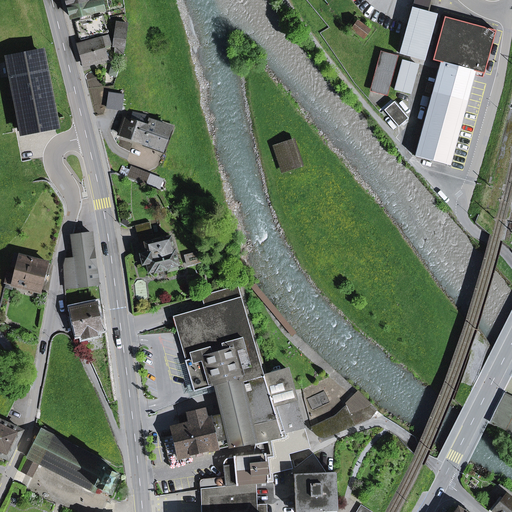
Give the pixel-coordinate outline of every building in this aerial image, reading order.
[(90,1),(68,6),(71,18),(80,16),(81,21),(91,18),(90,13),(105,9),(102,0),(100,0),(90,3),(90,1)] [(430,13),(412,8),(399,53),(418,58),(430,13)] [(103,16),(92,19),(91,18),(81,21),(76,22),(81,40),(107,33),(103,16)] [(440,62),(415,156),(449,165),(473,75),(474,72),(483,74),(495,30),(444,17),(432,60),(440,62)] [(351,29),(363,38),(369,30),(357,21),(351,29)] [(118,23),(114,46),(116,46),(125,48),(128,25),(118,23)] [(79,44),(85,65),(107,58),(104,46),(110,44),(108,36),(79,44)] [(380,53),(371,89),(385,93),(395,57),(380,53)] [(41,54),(9,60),(23,127),(23,130),(24,131),(44,127),(55,125),(41,54)] [(394,90),(408,93),(416,64),(402,60),(394,90)] [(109,93),(107,108),(121,110),(123,95),(109,93)] [(397,126),(407,118),(393,102),(383,110),(397,126)] [(125,118),(119,134),(143,143),(149,125),(150,123),(149,123),(148,124),(144,124),(146,117),(133,113),(133,114),(134,115),(133,120),(125,118)] [(142,146),(164,154),(174,126),(162,121),(161,125),(169,128),(162,149),(143,143),(142,146)] [(149,125),(143,143),(162,149),(169,128),(161,125),(150,121),(150,123),(149,125)] [(275,146),(283,171),(300,165),(292,141),(275,146)] [(132,168),(128,177),(137,181),(141,172),(132,168)] [(141,172),(137,181),(147,185),(150,175),(141,172)] [(135,226),(138,239),(153,235),(150,222),(135,226)] [(65,288),(98,284),(91,233),(71,236),(75,258),(66,259),(63,267),(65,288)] [(154,241),(153,235),(138,239),(140,244),(145,243),(154,241)] [(168,273),(178,270),(176,254),(175,250),(174,250),(171,236),(154,241),(145,243),(147,253),(141,255),(143,265),(147,264),(149,273),(154,271),(155,273),(167,270),(168,273)] [(12,267),(17,269),(16,275),(8,272),(5,283),(40,292),(40,291),(47,263),(15,254),(12,267)] [(188,266),(203,262),(201,254),(186,257),(188,266)] [(288,453),(309,448),(287,369),(263,376),(238,286),(209,293),(201,296),(204,308),(173,316),(194,392),(216,386),(217,391),(223,415),(210,418),(218,449),(230,446),(231,446),(268,439),(271,454),(265,455),(266,459),(268,475),(272,473),(274,473),(290,469),(288,457),(288,453)] [(95,335),(94,330),(100,329),(95,305),(73,310),(78,333),(84,332),(85,337),(95,335)] [(194,392),(195,397),(217,391),(216,386),(194,392)] [(16,394),(2,387),(0,389),(0,420),(2,422),(16,394)] [(369,405),(371,404),(359,394),(346,407),(352,421),(358,419),(367,411),(372,415),(373,413),(376,411),(369,405)] [(511,398),(504,394),(490,423),(504,430),(511,436),(511,398)] [(321,437),(325,438),(369,419),(372,415),(367,411),(358,419),(352,421),(346,407),(335,416),(312,427),(313,430),(316,435),(321,437)] [(180,464),(179,458),(189,456),(218,449),(210,418),(207,419),(204,409),(187,413),(189,423),(185,424),(171,427),(173,435),(163,437),(170,466),(180,464)] [(3,422),(0,429),(0,454),(8,459),(22,431),(3,422)] [(120,475),(106,469),(109,464),(42,429),(41,431),(27,457),(32,460),(40,464),(94,492),(97,488),(111,495),(120,475)] [(293,468),(294,475),(326,473),(313,454),(296,467),(293,468)] [(256,483),(268,482),(268,475),(266,459),(265,455),(227,459),(225,461),(223,464),(224,478),(225,480),(225,487),(256,483)] [(170,467),(191,463),(189,456),(179,458),(180,464),(170,466),(170,467)] [(32,460),(25,473),(33,477),(40,464),(32,460)] [(294,475),(295,511),(321,511),(337,511),(335,473),(326,473),(294,475)] [(201,490),(225,487),(225,480),(224,478),(203,480),(201,481),(200,483),(201,490)] [(206,511),(206,494),(256,489),(256,486),(256,483),(225,487),(201,490),(201,493),(201,511),(206,511)] [(229,505),(229,506),(257,505),(256,489),(206,494),(206,506),(210,506),(211,511),(217,511),(217,505),(229,505)] [(493,511),(494,511),(511,511),(511,499),(506,495),(502,499),(500,497),(497,501),(499,503),(493,511)]
